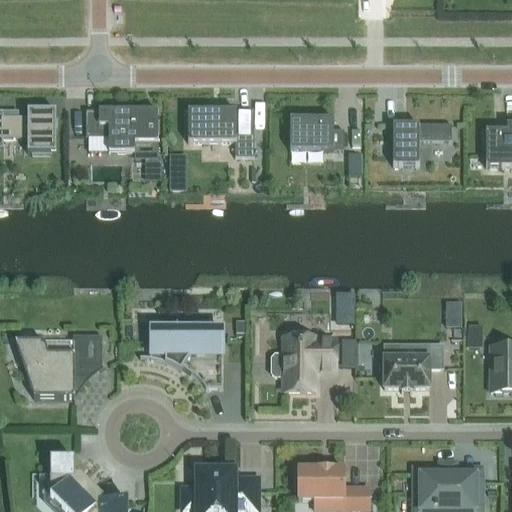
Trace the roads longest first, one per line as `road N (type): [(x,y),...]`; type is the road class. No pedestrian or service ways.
road 1 (tertiary): [(98,76),(511,76)]
road 2 (residential): [(511,438),(167,438)]
road 3 (residential): [(165,422),(146,406),(130,407),(111,433),(121,455),(136,461),(153,458),(167,438)]
